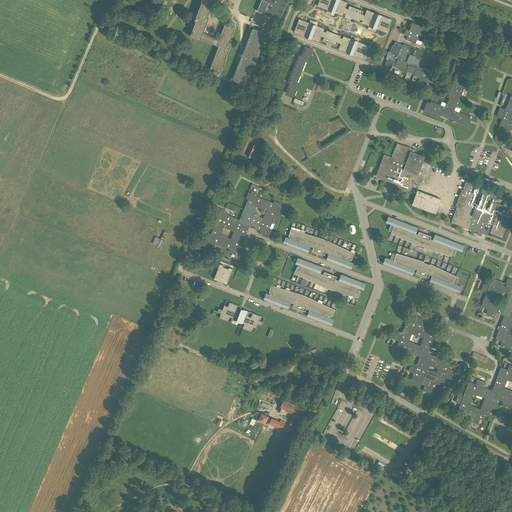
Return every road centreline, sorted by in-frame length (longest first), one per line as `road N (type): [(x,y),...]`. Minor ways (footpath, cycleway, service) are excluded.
road 1 (track): [(73,511),(293,6)]
road 2 (track): [(0,77),(62,100),(115,0)]
